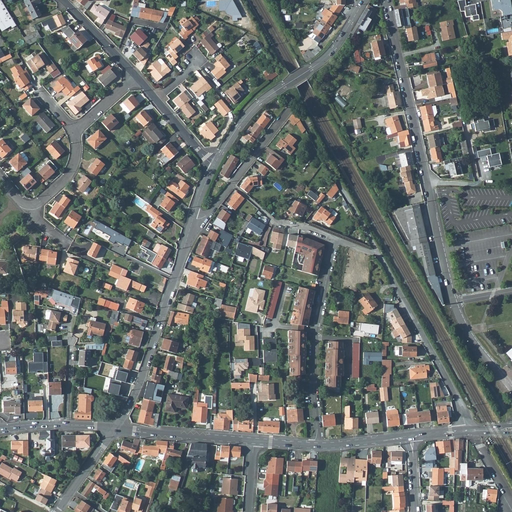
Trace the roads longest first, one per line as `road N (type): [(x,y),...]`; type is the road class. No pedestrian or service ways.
road 1 (residential): [(511,388),(466,333),(451,297),(386,0)]
road 2 (tertiary): [(192,220),(138,386),(115,428)]
road 3 (residential): [(315,445),(315,336),(335,240)]
road 4 (residential): [(465,430),(461,408),(379,256)]
road 5 (residential): [(292,103),(209,213),(192,220)]
road 6 (tertiary): [(115,428),(254,441)]
